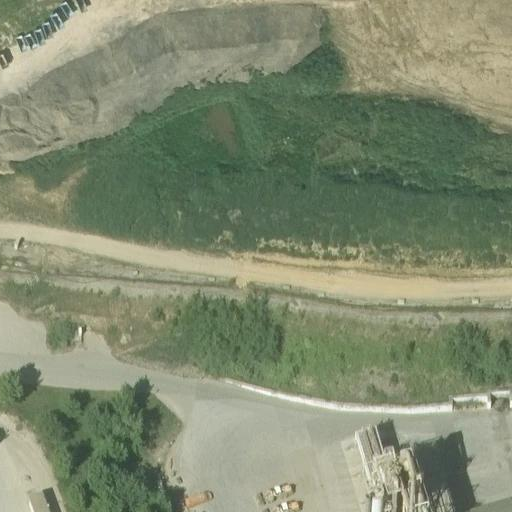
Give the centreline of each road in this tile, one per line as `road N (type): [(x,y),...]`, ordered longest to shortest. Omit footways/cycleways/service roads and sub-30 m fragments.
road 1 (track): [(511,387),(308,388),(221,366),(0,376)]
road 2 (unknown): [(242,511),(188,368)]
road 3 (unknown): [(271,379),(301,472),(295,511)]
